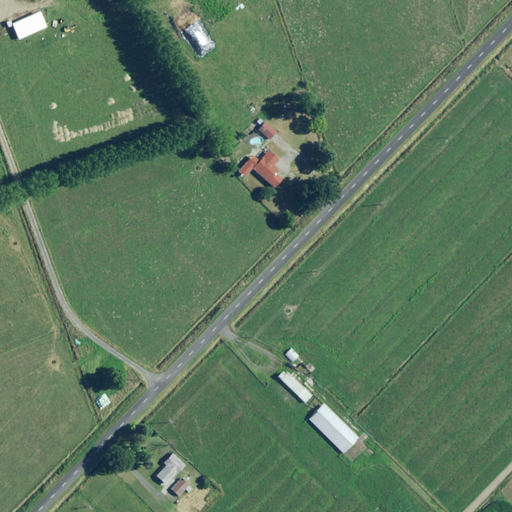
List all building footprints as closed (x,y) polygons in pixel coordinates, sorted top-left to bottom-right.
[(45,27),(39,13),(11,25),(18,39),(45,27)] [(276,132),(265,122),(258,129),(269,140),(276,132)] [(279,159),(268,149),(259,160),(253,155),(238,171),(244,177),(252,168),(273,188),(283,176),(272,166),(279,159)] [(298,356),(291,348),(284,354),(291,362),(298,356)] [(307,359),(302,364),(311,373),(316,368),(307,359)] [(284,374),(281,371),(277,376),(304,402),(311,395),(287,372),(284,374)] [(358,438),(323,403),(308,419),(343,453),(358,438)] [(183,465),(172,454),(163,462),(165,464),(155,475),(165,485),(183,465)] [(188,485),(181,478),(171,489),(178,496),(188,485)]
